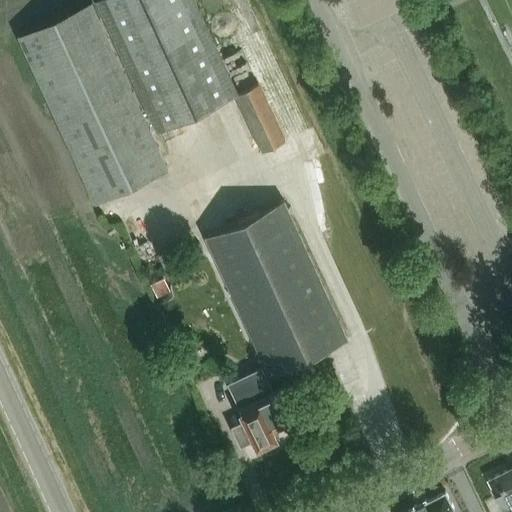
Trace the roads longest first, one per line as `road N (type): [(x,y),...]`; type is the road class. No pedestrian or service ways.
road 1 (tertiary): [(341,511),(511,416)]
road 2 (tertiary): [(63,511),(0,377)]
